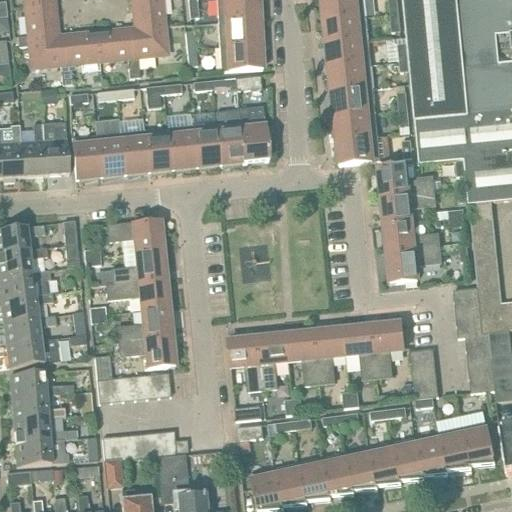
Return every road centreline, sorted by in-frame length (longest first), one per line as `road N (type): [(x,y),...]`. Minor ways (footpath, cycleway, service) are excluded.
road 1 (residential): [(212,441),(187,194)]
road 2 (residential): [(421,297),(371,301),(360,293),(352,201),(331,183),(301,181)]
road 3 (residential): [(301,181),(289,0)]
